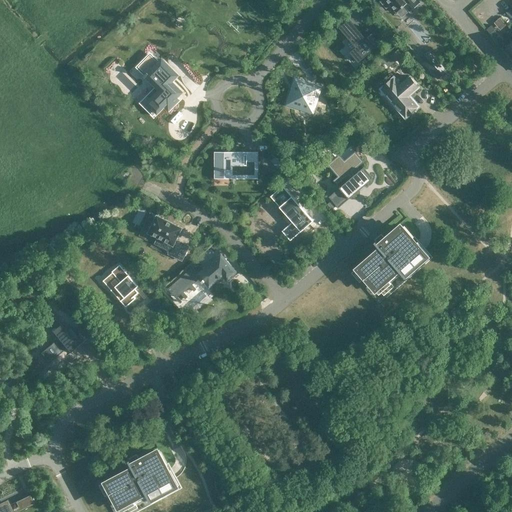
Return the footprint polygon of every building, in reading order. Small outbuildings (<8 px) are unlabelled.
[(381,0),(380,1),(386,8),(389,5),(396,13),(404,6),(410,12),(420,3),(417,0),(381,0)] [(349,19),(339,28),(355,47),(350,52),(358,62),(380,43),(372,33),(366,38),(349,19)] [(146,96),(140,103),(153,116),(163,105),(168,110),(178,100),(176,97),(181,93),(170,82),(176,75),(161,60),(158,63),(151,55),(140,66),(147,73),(143,76),(145,78),(146,77),(159,90),(150,100),(146,96)] [(394,77),(376,92),(381,98),(383,100),(402,122),(419,107),(420,106),(412,98),(410,95),(419,87),(410,76),(401,85),(394,77)] [(296,81),(288,104),(311,111),(319,88),(296,81)] [(469,131),(447,150),(454,159),(458,164),(461,161),(470,171),(489,154),(495,160),(496,159),(495,158),(502,151),(503,152),(506,148),(502,143),(511,135),(511,132),(492,110),(481,120),(480,118),(479,118),(477,116),(467,126),(465,123),(464,124),(469,131)] [(333,171),(332,171),(337,176),(333,180),(337,185),(342,180),(348,175),(351,178),(339,188),(348,198),(372,178),(363,167),(355,175),(352,172),(364,162),(355,151),(333,171)] [(215,152),(214,152),(214,170),(221,170),(221,171),(224,171),(224,173),(244,174),(244,171),(258,171),(258,165),(244,165),(244,155),(225,155),(225,152),(215,152)] [(283,186),(270,196),(285,214),(282,217),(288,225),(282,231),(290,241),(313,221),(283,186)] [(333,207),(336,206),(331,200),(327,204),(331,209),(333,207)] [(148,232),(148,233),(149,233),(173,245),(168,254),(182,261),(189,246),(176,240),(182,228),(181,227),(158,216),(158,215),(157,215),(157,216),(149,232),(148,232)] [(378,246),(350,271),(378,304),(386,297),(430,259),(422,251),(416,244),(417,243),(416,242),(412,237),(411,238),(401,226),(391,235),(390,235),(389,234),(389,233),(383,237),(384,237),(377,243),(375,241),(374,242),(378,246)] [(190,267),(165,289),(170,294),(174,298),(197,278),(205,288),(219,276),(223,281),(225,279),(227,282),(235,275),(233,272),(234,271),(218,252),(200,268),(197,265),(192,269),(190,267)] [(125,307),(127,305),(135,298),(133,297),(138,293),(131,285),(134,282),(119,264),(111,271),(116,277),(108,284),(126,304),(124,306),(125,307)] [(53,333),(37,349),(46,359),(63,343),(65,346),(75,337),(72,334),(75,331),(66,322),(63,324),(49,310),(40,319),(53,333)] [(171,320),(166,315),(162,319),(166,324),(171,320)] [(31,354),(28,358),(37,368),(41,364),(31,354)] [(132,465),(98,483),(113,511),(135,511),(179,489),(169,470),(166,464),(165,464),(158,451),(146,457),(145,457),(144,455),(144,454),(138,457),(138,458),(131,461),(130,460),(129,460),(132,465)] [(30,494),(22,498),(27,508),(34,504),(30,494)]
